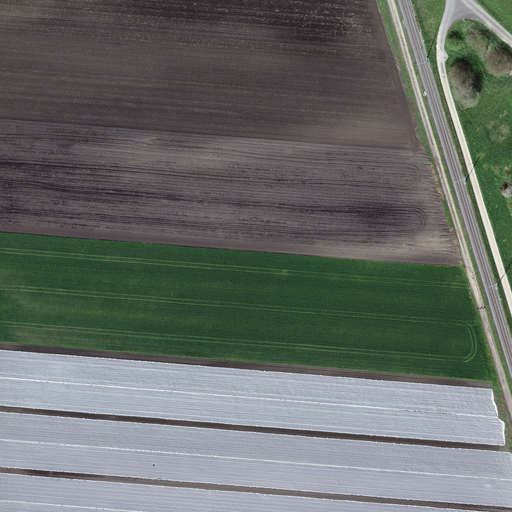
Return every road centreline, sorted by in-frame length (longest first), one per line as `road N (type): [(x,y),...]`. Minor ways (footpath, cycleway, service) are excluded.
road 1 (track): [(511,404),(389,0)]
road 2 (track): [(455,0),(441,38),(443,73),(511,303)]
